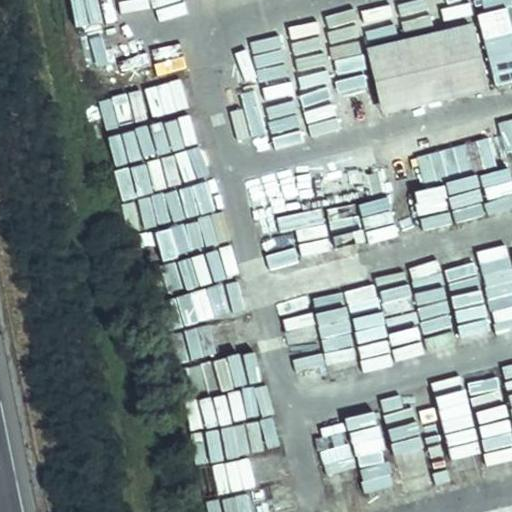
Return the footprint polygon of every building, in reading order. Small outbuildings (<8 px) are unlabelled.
[(390,8),(361,15),(368,46),(397,38),(390,8)] [(379,113),(511,85),(511,24),(509,13),(364,43),(379,113)] [(401,37),(430,32),(428,20),(399,25),(401,37)] [(504,153),(506,153),(511,178),(511,117),(496,121),(504,153)] [(293,129),(267,137),(272,151),(297,144),(293,129)] [(426,185),(497,165),(489,136),(418,156),(426,185)]
